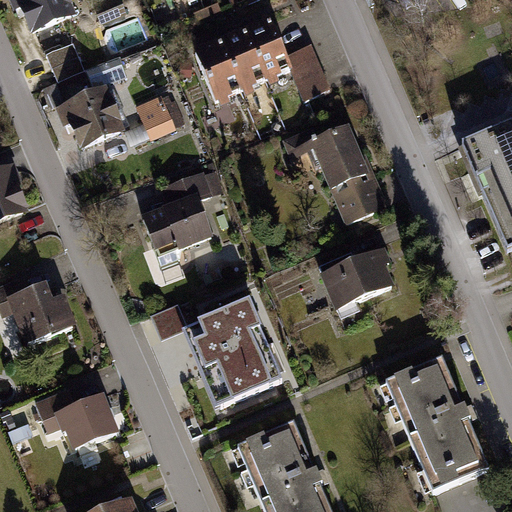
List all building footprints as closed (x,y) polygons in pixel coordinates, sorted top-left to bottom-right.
[(67,0),(6,0),(14,15),(18,13),(30,41),(77,20),(67,0)] [(283,78),(290,75),(293,74),(285,58),(270,21),(249,31),(223,42),(199,52),(194,55),(216,106),(219,104),(222,110),(229,107),(226,102),(242,95),(245,99),(254,95),(252,92),(267,85),(269,91),(280,86),(279,83),(284,80),(283,78)] [(46,58),(58,86),(86,75),(74,46),(46,58)] [(312,47),(285,58),(293,74),(290,75),(303,105),(333,92),(312,47)] [(122,61),(93,73),(100,89),(129,78),(122,61)] [(107,90),(53,112),(62,133),(67,131),(78,157),(127,137),(107,90)] [(160,99),(137,110),(152,143),(175,133),(160,99)] [(318,142),(313,132),(284,144),(292,163),(314,154),(331,195),(333,194),(347,229),(391,210),(374,171),(369,173),(364,163),(349,128),(318,142)] [(484,198),(507,255),(511,252),(511,128),(467,147),(479,174),(488,196),(484,198)] [(7,170),(0,173),(0,227),(27,215),(15,187),(7,170)] [(167,210),(142,220),(158,260),(179,252),(180,254),(213,242),(198,205),(224,195),(216,175),(205,179),(204,176),(161,193),(167,210)] [(351,257),(320,269),(323,278),(321,279),(336,315),(338,314),(342,323),(361,315),(357,306),(396,289),(387,269),(392,267),(386,252),(355,265),(351,257)] [(18,283),(0,289),(0,315),(3,322),(11,319),(25,353),(77,333),(64,300),(52,304),(51,302),(46,289),(24,298),(18,283)] [(188,332),(182,335),(216,413),(283,384),(258,326),(249,305),(188,332)] [(188,332),(178,309),(152,320),(162,343),(182,335),(188,332)] [(443,362),(386,386),(435,498),(491,474),(465,416),(443,362)] [(69,394),(37,407),(48,437),(60,432),(62,436),(65,434),(73,454),(119,436),(110,414),(104,399),(75,410),(69,394)] [(295,426),(238,450),(264,511),(331,511),(319,483),(295,426)]
